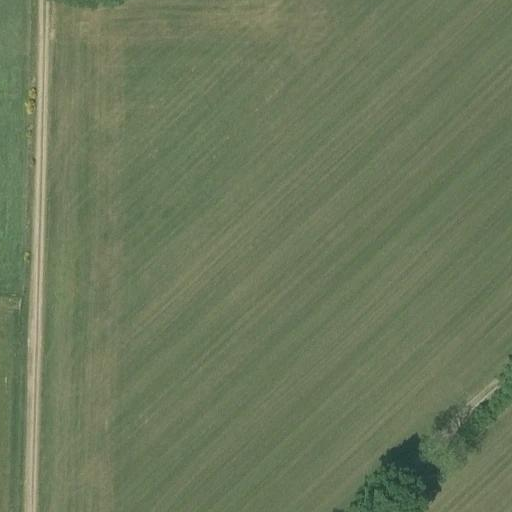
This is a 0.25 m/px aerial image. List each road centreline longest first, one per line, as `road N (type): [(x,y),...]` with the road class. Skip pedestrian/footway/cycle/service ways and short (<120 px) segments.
road 1 (track): [(42,0),(29,511)]
road 2 (track): [(511,370),(359,511)]
